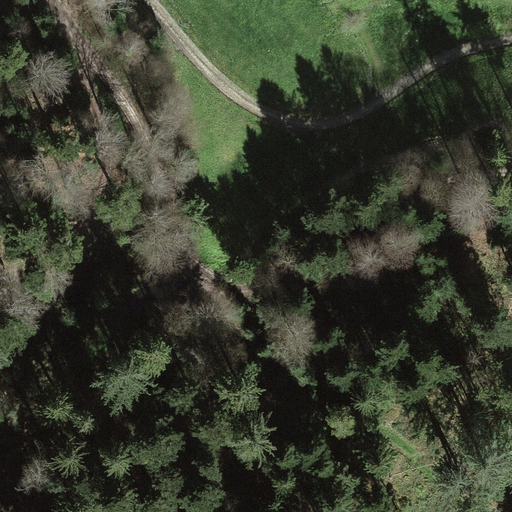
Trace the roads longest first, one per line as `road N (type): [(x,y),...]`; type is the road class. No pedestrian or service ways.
road 1 (track): [(511,172),(453,179),(262,270),(234,275),(197,266),(172,238),(152,143),(53,0)]
road 2 (track): [(146,0),(235,97),(277,120),(315,126),(353,116),(437,61),(511,38)]
